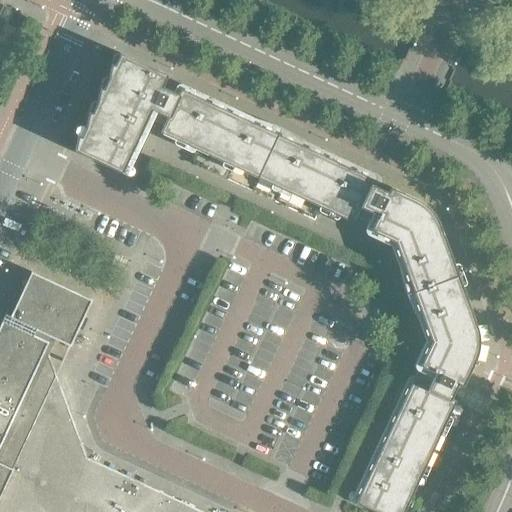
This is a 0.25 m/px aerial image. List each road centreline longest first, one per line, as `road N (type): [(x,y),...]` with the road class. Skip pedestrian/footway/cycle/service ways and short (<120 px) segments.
road 1 (residential): [(280,511),(124,439),(111,402),(189,233)]
road 2 (tertiary): [(401,120),(147,0)]
road 3 (unclassified): [(189,233),(20,154)]
road 4 (unclassified): [(20,154),(82,17),(82,0)]
road 5 (tertiary): [(511,204),(478,157),(401,120)]
road 6 (residential): [(461,0),(401,120)]
